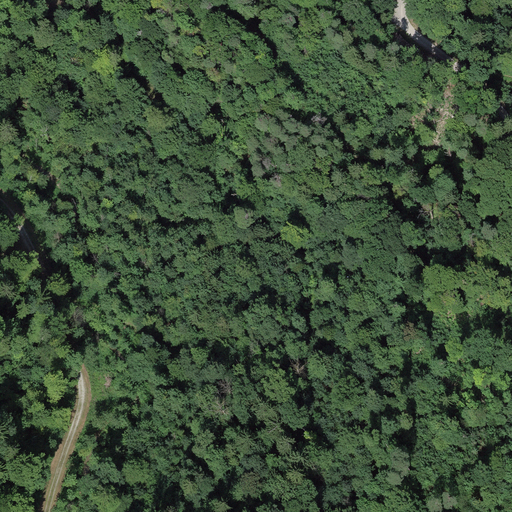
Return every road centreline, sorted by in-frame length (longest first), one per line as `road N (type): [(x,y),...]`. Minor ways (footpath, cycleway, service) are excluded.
road 1 (track): [(67,0),(130,88),(197,136),(260,225),(301,264),(305,425)]
road 2 (track): [(0,201),(28,233),(76,370),(75,416),(45,511)]
road 3 (track): [(370,0),(452,61),(511,129)]
